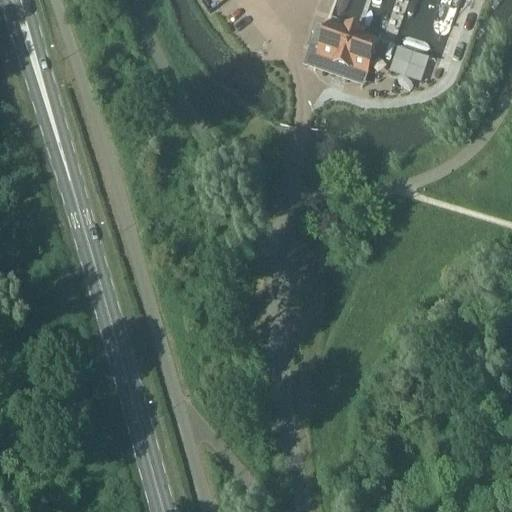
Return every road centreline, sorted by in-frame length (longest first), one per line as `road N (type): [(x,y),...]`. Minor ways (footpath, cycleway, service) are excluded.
road 1 (secondary): [(160,511),(13,0)]
road 2 (unclassified): [(287,200),(274,293),(286,430),(306,511)]
